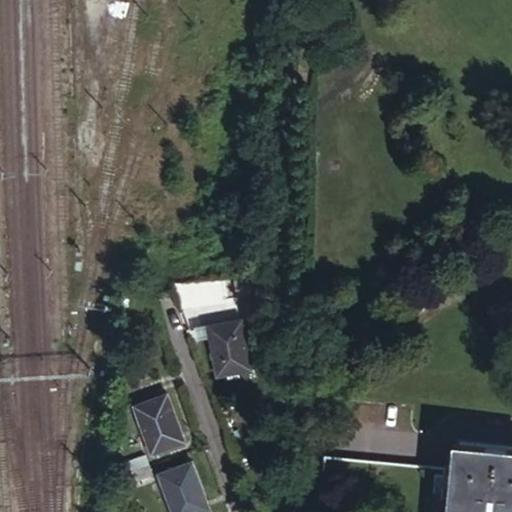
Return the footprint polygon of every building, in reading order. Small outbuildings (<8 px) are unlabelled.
[(225,293),(194,305),(219,374),(251,362),(225,293)] [(171,397),(140,408),(154,450),(186,440),(171,397)] [(511,511),(511,446),(456,443),(454,467),(452,497),(450,511),(511,511)] [(126,458),(130,470),(150,462),(146,451),(126,458)] [(452,497),(454,467),(316,459),(314,489),(452,497)] [(150,462),(130,470),(133,478),(153,472),(150,462)] [(193,462),(161,473),(174,511),(191,511),(209,506),(193,462)]
